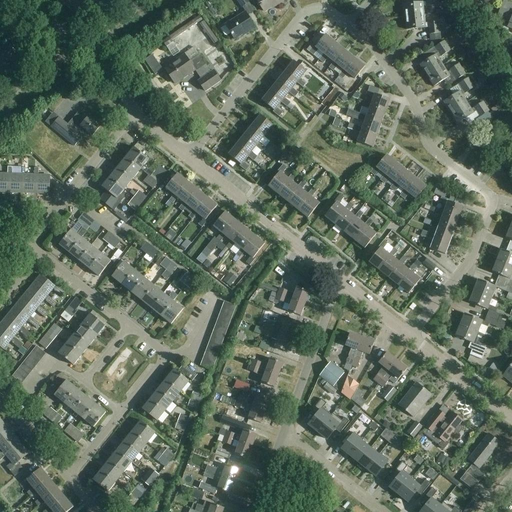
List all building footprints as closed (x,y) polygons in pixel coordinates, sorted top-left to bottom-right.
[(275,7),(285,1),(284,0),(256,0),(264,11),(274,5),(275,7)] [(404,5),(405,17),(425,15),(424,7),(437,5),(436,0),(425,0),(426,2),(404,5)] [(511,27),(511,5),(504,2),(499,15),(511,20),(509,26),(511,27)] [(458,11),(453,14),(456,18),(455,19),(457,23),(458,22),(461,26),(465,23),(458,11)] [(256,28),(248,16),(245,12),(225,25),(226,26),(221,29),(225,35),(227,36),(231,33),(235,40),(246,33),(246,34),(256,28)] [(429,34),(440,33),(439,22),(426,23),(425,15),(405,17),(406,30),(428,27),(429,34)] [(163,42),(166,47),(173,57),(180,52),(173,42),(172,41),(202,20),(200,16),(169,37),(163,42)] [(204,21),(200,24),(211,40),(208,43),(211,46),(214,44),(218,42),(204,21)] [(466,24),(459,28),(462,33),(469,29),(466,24)] [(304,48),(313,56),(314,56),(318,50),(324,54),(325,55),(335,43),(326,35),(317,46),(316,47),(315,46),(310,42),(304,48)] [(420,65),(427,76),(443,65),(439,59),(451,51),(444,41),(435,47),(439,53),(420,65)] [(335,43),(325,55),(324,54),(319,60),(324,64),(329,58),(334,62),(335,63),(345,51),(335,43)] [(8,44),(0,54),(0,72),(2,75),(19,53),(8,44)] [(470,47),(472,52),(475,52),(479,49),(475,44),(470,47)] [(211,72),(199,54),(195,48),(185,54),(172,63),(173,64),(165,70),(175,84),(195,71),(201,79),(198,81),(205,92),(221,81),(214,71),(211,72)] [(345,51),(335,63),(334,62),(329,68),(334,71),(338,65),(343,70),(345,71),(355,58),(345,51)] [(339,76),(343,79),(348,73),(355,79),(365,66),(355,58),(345,71),(343,70),(339,76)] [(286,71),(298,81),(296,83),(303,88),(307,84),(300,78),(306,71),(300,66),(294,61),(286,71)] [(443,65),(427,76),(434,87),(452,75),(456,80),(465,74),(459,65),(448,72),(443,65)] [(160,66),(152,72),(155,75),(163,70),(160,66)] [(278,81),(290,91),(289,93),(295,98),(299,93),(292,88),(296,83),(298,81),(286,71),(278,81)] [(339,76),(334,82),(340,86),(344,82),(343,79),(339,76)] [(443,102),(450,113),(467,102),(462,95),(474,88),(468,78),(459,84),(462,90),(443,102)] [(270,91),(282,101),(281,102),(288,107),(291,104),(284,98),(289,93),(290,91),(278,81),(270,91)] [(373,98),(371,104),(371,106),(385,112),(390,99),(377,95),(379,90),(370,86),(366,95),(373,98)] [(276,108),(281,102),(282,101),(270,91),(262,101),(274,110),(273,112),(280,117),(283,113),(276,108)] [(467,102),(450,113),(457,124),(476,112),(479,117),(489,111),(483,101),(471,109),(467,102)] [(362,107),(360,114),(367,116),(366,118),(381,123),(385,112),(371,106),(371,104),(364,102),(362,107)] [(364,122),(362,128),(363,128),(362,130),(377,135),(381,123),(366,118),(367,116),(360,114),(348,109),(346,116),(364,122)] [(51,127),(58,133),(74,146),(86,131),(93,137),(101,127),(89,116),(86,120),(78,112),(68,125),(59,117),(51,127)] [(480,128),(492,119),(492,118),(489,114),(476,122),(480,128)] [(253,125),(265,135),(264,137),(270,141),(273,137),(268,132),(273,125),(261,115),(253,125)] [(372,148),(377,135),(362,130),(363,128),(362,128),(349,123),(347,129),(360,133),(357,142),(372,148)] [(245,135),(257,145),(256,146),(262,151),(265,147),(260,142),(264,137),(265,135),(253,125),(245,135)] [(237,145),(249,155),(248,156),(254,161),(257,157),(252,152),(256,146),(257,145),(245,135),(237,145)] [(244,162),(248,156),(249,155),(237,145),(229,155),(241,164),(240,166),(246,171),(250,167),(244,162)] [(141,169),(150,177),(151,177),(158,183),(162,177),(155,171),(154,173),(144,165),(149,159),(135,147),(126,157),(141,169)] [(379,170),(384,174),(386,176),(396,163),(386,155),(376,168),(375,166),(370,172),(375,176),(379,170)] [(133,179),(141,169),(126,157),(118,167),(133,179)] [(396,163),(386,176),(384,174),(380,180),(380,181),(384,184),(389,178),(394,182),(396,183),(406,171),(396,163)] [(267,186),(278,194),(289,180),(288,179),(282,174),(287,168),(282,165),(277,171),(279,172),(267,186)] [(8,174),(8,193),(21,193),(22,175),(21,175),(12,175),(12,167),(8,167),(8,174)] [(125,189),(133,179),(118,167),(111,177),(125,189)] [(22,175),(21,193),(35,194),(35,175),(34,175),(25,175),(26,168),(21,168),(21,175),(22,175)] [(35,175),(35,194),(48,194),(49,176),(39,175),(39,169),(39,168),(34,168),(34,175),(35,175)] [(406,171),(396,183),(394,182),(389,188),(394,192),(399,185),(404,190),(406,191),(416,179),(406,171)] [(0,192),(8,193),(8,174),(0,173),(0,192)] [(289,180),(278,194),(288,202),(299,188),(298,186),(292,182),(296,176),(292,173),(288,179),(289,180)] [(173,204),(178,198),(176,196),(187,182),(177,174),(174,178),(166,188),(174,194),(169,201),(173,204)] [(102,187),(117,198),(122,203),(126,199),(120,195),(125,189),(111,177),(102,187)] [(153,189),(158,183),(151,177),(150,177),(145,183),(153,189)] [(406,191),(404,190),(399,196),(404,199),(408,193),(416,199),(426,186),(416,179),(406,191)] [(299,188),(288,202),(298,210),(309,196),(307,194),(302,190),(306,184),(302,181),(298,186),(299,188)] [(385,185),(384,184),(380,181),(375,187),(380,191),(385,185)] [(176,196),(178,198),(184,202),(178,209),(183,212),(188,206),(186,204),(197,190),(187,182),(176,196)] [(309,196),(298,210),(308,218),(319,204),(311,197),(316,192),(312,189),(307,194),(309,196)] [(385,189),(381,198),(386,200),(389,191),(385,189)] [(433,194),(442,197),(443,198),(445,192),(436,189),(435,190),(433,194)] [(186,204),(188,206),(193,210),(188,216),(192,220),(197,213),(196,212),(207,198),(197,190),(186,204)] [(135,196),(142,202),(146,197),(139,191),(135,196)] [(325,217),(335,225),(347,210),(345,209),(339,204),(344,198),(340,195),(334,202),(332,200),(325,209),(329,212),(325,217)] [(135,196),(127,205),(135,211),(142,202),(135,196)] [(447,205),(444,211),(443,214),(458,219),(463,207),(449,202),(449,200),(443,198),(442,197),(440,203),(447,205)] [(196,212),(197,213),(203,218),(198,224),(202,228),(208,221),(206,219),(217,206),(207,198),(196,212)] [(347,210),(335,225),(345,233),(356,218),(355,217),(349,212),(353,206),(349,203),(345,209),(347,210)] [(442,217),(440,223),(439,225),(454,231),(458,219),(443,214),(444,211),(438,209),(436,215),(442,217)] [(356,218),(345,233),(355,240),(366,226),(364,224),(359,220),(363,214),(359,211),(355,217),(356,218)] [(213,226),(222,233),(217,239),(215,237),(207,247),(212,251),(220,242),(225,236),(224,234),(235,220),(225,212),(213,226)] [(78,220),(88,228),(94,221),(84,213),(78,220)] [(366,226),(355,240),(365,248),(376,234),(368,228),(373,222),(372,221),(369,219),(369,218),(364,224),(366,226)] [(224,234),(225,236),(231,241),(227,247),(230,250),(235,244),(233,242),(245,228),(235,220),(224,234)] [(94,221),(88,228),(95,234),(101,226),(94,221)] [(438,228),(435,235),(434,237),(449,243),(454,231),(439,225),(440,223),(434,221),(432,226),(438,228)] [(69,252),(81,238),(81,237),(86,231),(82,228),(77,234),(71,230),(59,244),(69,252)] [(230,250),(236,255),(240,258),(245,252),(243,250),(255,236),(245,228),(233,242),(235,244),(230,250)] [(171,241),(177,235),(170,230),(165,236),(171,241)] [(109,232),(103,239),(109,244),(115,237),(109,232)] [(445,255),(449,243),(434,237),(435,235),(429,233),(427,239),(433,241),(430,249),(445,255)] [(243,250),(245,252),(250,256),(245,262),(250,266),(255,259),(254,257),(265,244),(255,236),(243,250)] [(115,237),(109,244),(115,249),(121,242),(115,237)] [(79,260),(91,245),(81,238),(69,252),(79,260)] [(184,251),(191,243),(188,241),(187,239),(180,248),(184,251)] [(369,262),(379,270),(391,256),(389,254),(383,249),(388,243),(384,240),(378,247),(380,248),(369,262)] [(147,242),(141,249),(147,254),(153,247),(147,242)] [(89,268),(100,253),(91,245),(79,260),(89,268)] [(153,247),(147,254),(153,259),(159,251),(153,247)] [(391,256),(379,270),(389,278),(401,264),(399,262),(393,257),(397,251),(394,248),(389,254),(391,256)] [(118,250),(113,256),(115,257),(118,259),(122,253),(118,250)] [(501,250),(497,261),(511,267),(511,254),(506,252),(501,250)] [(100,253),(89,268),(99,276),(110,261),(100,253)] [(401,264),(389,278),(399,286),(411,272),(408,270),(409,270),(402,265),(407,259),(403,256),(399,262),(401,264)] [(166,258),(160,265),(166,270),(172,263),(166,258)] [(276,264),(288,274),(292,269),(280,259),(276,264)] [(423,263),(432,271),(436,267),(427,259),(423,263)] [(207,260),(203,265),(208,269),(212,264),(207,260)] [(122,284),(134,269),(124,261),(111,276),(122,284)] [(492,272),(499,275),(510,279),(511,274),(511,267),(497,261),(492,272)] [(172,263),(166,270),(172,275),(178,268),(172,263)] [(411,272),(399,286),(409,294),(418,283),(420,280),(412,273),(417,267),(413,264),(409,270),(408,270),(411,272)] [(132,292),(144,277),(134,269),(122,284),(132,292)] [(186,274),(180,281),(186,286),(192,278),(186,274)] [(32,285),(48,298),(49,297),(48,296),(53,289),(55,290),(54,291),(62,297),(66,293),(56,285),(54,287),(40,275),(32,285)] [(230,286),(235,280),(228,275),(223,281),(230,286)] [(141,300),(154,285),(144,277),(132,292),(141,300)] [(192,278),(186,286),(192,291),(198,283),(192,278)] [(496,287),(478,280),(474,291),(491,299),(496,287)] [(23,296),(39,309),(40,307),(39,306),(45,299),(46,300),(46,301),(54,308),(57,303),(49,297),(48,298),(32,285),(23,296)] [(151,308),(164,293),(154,285),(141,300),(151,308)] [(279,288),(277,294),(305,304),(310,292),(298,287),(295,294),(279,288)] [(487,310),(491,299),(474,291),(469,303),(487,310)] [(272,292),(268,301),(274,303),(275,299),(279,301),(291,305),(289,312),(301,317),(305,304),(277,294),(272,292)] [(161,316),(174,301),(164,293),(151,308),(161,316)] [(15,306),(31,319),(32,318),(31,317),(36,310),(38,311),(37,312),(45,318),(48,314),(40,307),(39,309),(23,296),(15,306)] [(174,301),(161,316),(171,324),(184,309),(174,301)] [(222,307),(234,312),(236,306),(224,302),(222,307)] [(66,310),(73,316),(78,310),(70,305),(66,310)] [(6,317),(22,329),(23,328),(23,327),(28,321),(29,321),(29,322),(36,328),(40,324),(32,318),(31,319),(15,306),(6,317)] [(220,313),(232,318),(234,312),(222,307),(220,313)] [(66,310),(61,316),(68,322),(73,316),(66,310)] [(265,310),(263,318),(276,323),(279,315),(265,310)] [(489,310),(487,316),(498,320),(500,314),(489,310)] [(82,323),(98,335),(106,326),(90,313),(82,323)] [(230,324),(232,318),(220,313),(218,319),(230,324)] [(464,314),(460,325),(478,332),(485,335),(489,324),(503,330),(505,324),(498,320),(487,316),(484,322),(464,314)] [(500,314),(498,320),(505,324),(508,317),(500,314)] [(0,324),(0,328),(13,340),(14,338),(20,331),(21,332),(20,332),(28,339),(32,335),(23,328),(22,329),(6,317),(0,324)] [(215,325),(227,329),(230,324),(218,319),(215,325)] [(90,345),(98,335),(82,323),(74,333),(90,345)] [(55,324),(50,330),(57,336),(62,330),(55,324)] [(264,329),(292,340),(296,329),(284,324),(282,330),(266,324),(264,329)] [(225,335),(227,329),(215,325),(213,331),(225,335)] [(456,337),(470,343),(468,348),(472,350),(470,355),(482,359),(487,348),(479,345),(480,341),(475,339),(478,332),(460,325),(456,337)] [(254,332),(278,341),(275,349),(287,353),(292,340),(264,329),(257,327),(254,332)] [(0,346),(4,350),(11,341),(13,342),(12,343),(20,349),(23,345),(14,338),(13,340),(0,328),(0,346)] [(50,330),(45,336),(52,342),(57,336),(50,330)] [(223,341),(225,335),(213,331),(211,337),(223,341)] [(66,342),(82,355),(90,345),(74,333),(66,342)] [(245,336),(238,333),(235,339),(243,342),(245,336)] [(336,347),(341,336),(334,333),(329,344),(336,347)] [(351,348),(349,354),(346,364),(351,366),(362,337),(350,333),(345,345),(351,348)] [(209,342),(221,347),(223,341),(211,337),(209,342)] [(362,337),(351,366),(357,368),(363,352),(370,354),(374,341),(362,337)] [(73,365),(82,355),(66,342),(58,353),(73,365)] [(207,348),(219,353),(221,347),(209,342),(207,348)] [(511,350),(509,345),(502,349),(505,355),(511,351),(511,350)] [(33,351),(42,358),(46,354),(36,346),(33,351)] [(217,358),(219,353),(207,348),(205,354),(217,358)] [(29,355),(39,362),(42,358),(33,351),(29,355)] [(384,367),(374,380),(379,384),(389,371),(397,361),(387,352),(379,363),(384,367)] [(202,360),(214,364),(217,358),(205,354),(202,360)] [(26,359),(35,367),(39,362),(29,355),(26,359)] [(23,364),(32,371),(35,367),(26,359),(23,364)] [(251,365),(279,375),(283,363),(271,359),(268,365),(253,359),(251,365)] [(212,370),(214,364),(202,360),(200,366),(212,370)] [(389,371),(379,384),(383,388),(389,380),(395,384),(399,379),(408,369),(397,361),(389,371)] [(110,362),(102,375),(108,378),(116,366),(110,362)] [(19,368),(28,375),(32,371),(23,364),(19,368)] [(192,381),(197,375),(184,364),(179,370),(192,381)] [(330,364),(323,374),(335,384),(343,374),(330,364)] [(273,389),(279,375),(251,365),(248,371),(264,377),(261,385),(273,389)] [(482,374),(487,378),(493,369),(487,366),(482,374)] [(502,376),(511,383),(511,367),(510,366),(502,376)] [(16,372),(25,379),(28,375),(19,368),(16,372)] [(167,379),(182,391),(189,382),(174,370),(167,379)] [(21,384),(25,379),(16,372),(12,376),(21,384)] [(60,387),(63,383),(64,382),(57,376),(57,377),(53,381),(60,387)] [(348,376),(341,393),(350,400),(359,385),(348,376)] [(174,401),(174,402),(176,404),(179,400),(177,398),(182,391),(167,379),(159,389),(174,401)] [(54,395),(52,398),(55,400),(57,398),(63,403),(75,388),(66,380),(54,395)] [(237,381),(234,388),(247,393),(250,386),(237,381)] [(328,391),(332,387),(327,383),(324,388),(328,391)] [(415,417),(419,412),(418,411),(431,395),(417,383),(400,405),(415,417)] [(390,386),(381,396),(388,402),(397,391),(390,386)] [(75,388),(63,403),(64,404),(62,406),(66,409),(68,407),(73,411),(85,396),(75,388)] [(166,411),(174,402),(174,401),(159,389),(151,399),(166,411)] [(193,392),(190,399),(199,402),(202,395),(193,392)] [(351,400),(360,407),(365,402),(355,394),(351,400)] [(239,395),(237,401),(247,404),(249,399),(239,395)] [(253,407),(265,411),(270,400),(257,395),(253,406),(253,407)] [(32,403),(40,412),(47,405),(39,396),(32,403)] [(85,396),(73,411),(83,419),(95,404),(85,396)] [(158,421),(166,411),(151,399),(143,409),(158,421)] [(190,399),(188,406),(197,410),(199,402),(190,399)] [(316,414),(307,425),(317,433),(331,415),(323,408),(327,403),(321,399),(312,411),(316,414)] [(260,425),(265,411),(253,407),(253,406),(247,404),(237,401),(235,406),(251,412),(248,420),(260,425)] [(95,404),(83,419),(93,427),(105,412),(95,404)] [(228,409),(226,415),(238,419),(240,413),(234,411),(235,408),(228,406),(227,409),(228,409)] [(355,406),(352,410),(357,415),(360,410),(355,406)] [(51,408),(45,415),(45,416),(50,420),(56,412),(51,408)] [(438,411),(426,427),(443,440),(439,445),(438,446),(443,450),(448,444),(446,442),(454,433),(455,433),(456,434),(458,434),(459,434),(460,433),(462,430),(462,428),(461,426),(460,425),(463,421),(462,420),(463,419),(463,417),(460,415),(459,415),(458,415),(457,416),(452,412),(447,419),(444,417),(445,416),(438,411)] [(56,412),(50,420),(56,425),(62,418),(56,412)] [(180,414),(178,422),(187,425),(189,418),(180,414)] [(331,415),(317,433),(327,441),(337,428),(341,432),(349,422),(344,418),(342,421),(333,414),(331,415)] [(223,416),(221,423),(242,430),(244,424),(223,416)] [(384,430),(388,425),(383,420),(378,426),(384,430)] [(132,431),(147,443),(155,433),(140,421),(132,431)] [(0,441),(11,433),(2,422),(0,423),(0,441)] [(178,422),(175,429),(184,432),(187,425),(178,422)] [(416,422),(407,433),(413,438),(422,427),(416,422)] [(70,424),(64,431),(64,432),(69,436),(75,428),(70,424)] [(75,428),(69,436),(78,443),(84,435),(75,428)] [(139,453),(147,443),(132,431),(124,441),(139,453)] [(224,437),(252,447),(256,435),(244,431),(242,436),(226,431),(224,437)] [(0,448),(4,452),(2,454),(1,453),(0,453),(0,460),(6,456),(5,455),(19,443),(11,433),(0,441),(0,448)] [(354,433),(341,449),(350,456),(361,442),(363,440),(354,433)] [(391,434),(386,440),(389,442),(392,438),(394,436),(391,434)] [(468,460),(473,463),(460,480),(473,490),(484,476),(478,471),(500,443),(489,434),(468,460)] [(248,459),(252,447),(224,437),(222,442),(237,448),(235,455),(248,459)] [(131,462),(131,463),(137,467),(140,463),(135,458),(139,453),(124,441),(116,450),(131,462)] [(361,442),(350,456),(358,463),(370,449),(361,442)] [(12,463),(11,465),(10,464),(6,467),(14,477),(23,469),(18,462),(28,454),(19,443),(5,455),(6,456),(12,463)] [(193,447),(190,454),(203,459),(206,453),(193,447)] [(218,448),(215,454),(229,459),(231,453),(218,448)] [(162,455),(170,461),(174,455),(167,449),(162,455)] [(370,449),(358,463),(367,470),(379,456),(370,449)] [(108,460),(123,472),(131,463),(131,462),(116,450),(108,460)] [(379,456),(367,470),(376,477),(389,461),(380,454),(379,456)] [(157,461),(165,467),(170,461),(162,455),(157,461)] [(437,461),(441,463),(447,467),(450,461),(440,456),(437,461)] [(115,482),(123,472),(108,460),(101,470),(115,482)] [(400,475),(389,488),(399,495),(411,480),(412,478),(404,471),(407,466),(402,462),(395,471),(400,475)] [(205,470),(235,481),(239,470),(226,465),(224,471),(207,465),(205,470)] [(30,497),(36,492),(34,490),(49,478),(41,468),(26,480),(33,488),(27,493),(30,497)] [(146,475),(154,481),(159,475),(151,469),(146,475)] [(107,492),(115,482),(101,470),(92,480),(107,492)] [(230,492),(235,481),(205,470),(203,476),(220,482),(218,487),(230,492)] [(142,481),(149,487),(154,481),(146,475),(142,481)] [(38,506),(44,501),(43,500),(57,488),(49,478),(34,490),(36,492),(41,497),(35,502),(38,506)] [(411,480),(399,495),(408,503),(418,490),(423,494),(430,484),(425,480),(420,487),(411,480)] [(42,511),(50,511),(52,511),(51,510),(65,498),(57,488),(43,500),(44,501),(49,507),(43,511),(42,511)] [(131,494),(138,500),(143,494),(135,488),(131,494)] [(194,489),(192,496),(202,499),(204,493),(194,489)] [(126,500),(134,506),(138,500),(131,494),(126,500)] [(431,497),(418,511),(435,511),(441,506),(442,504),(431,497)] [(68,511),(73,508),(65,498),(51,510),(52,511),(68,511)] [(193,503),(191,509),(200,511),(222,511),(224,508),(212,504),(205,501),(203,507),(193,503)] [(441,506),(435,511),(461,511),(455,507),(453,510),(443,502),(442,504),(441,506)]
